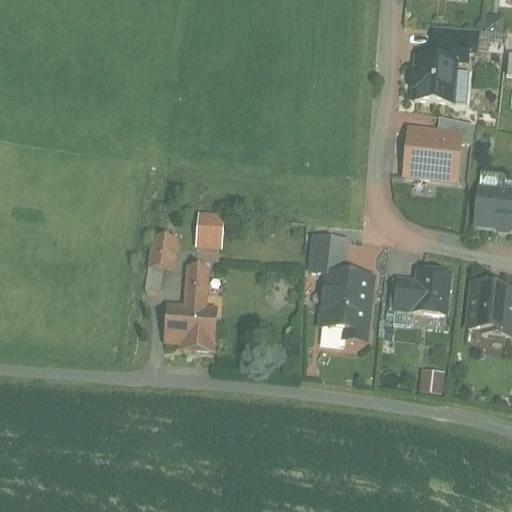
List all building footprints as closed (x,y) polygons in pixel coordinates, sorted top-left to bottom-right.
[(428,30),(426,59),(454,61),(453,64),(467,65),(468,53),(475,54),(477,33),(428,30)] [(511,57),(503,57),(503,80),(511,79),(511,57)] [(412,58),(409,103),(450,106),(453,64),(454,61),(426,59),(412,58)] [(436,122),(435,134),(457,137),(456,145),(470,147),(471,129),(436,122)] [(406,131),(400,179),(452,185),(456,145),(457,137),(435,134),(406,131)] [(511,193),(476,189),(472,228),(511,232),(511,193)] [(198,216),(195,250),(218,252),(221,218),(198,216)] [(177,242),(152,240),(148,271),(173,274),(177,242)] [(320,275),(340,276),(342,242),(310,240),(308,274),(320,275)] [(164,308),(161,346),(175,347),(175,354),(211,357),(215,312),(204,311),(207,272),(183,270),(180,309),(164,308)] [(448,276),(415,273),(414,283),(394,281),(391,313),(444,318),(448,276)] [(340,276),(320,275),(315,332),(319,332),(318,351),(340,352),(340,344),(367,346),(372,279),(340,276)] [(468,284),(464,332),(479,333),(478,337),(508,340),(508,337),(511,299),(511,290),(485,288),(485,285),(468,284)] [(439,400),(440,378),(416,377),(415,399),(439,400)]
